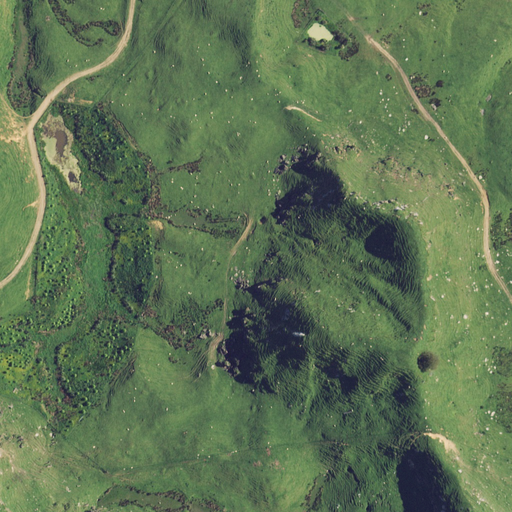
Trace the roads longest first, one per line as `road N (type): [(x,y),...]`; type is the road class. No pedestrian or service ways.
road 1 (track): [(511,300),(488,258),(481,188),(394,61),(332,0)]
road 2 (track): [(0,284),(31,246),(43,200),(32,123),(60,86),(117,54),(133,0)]
